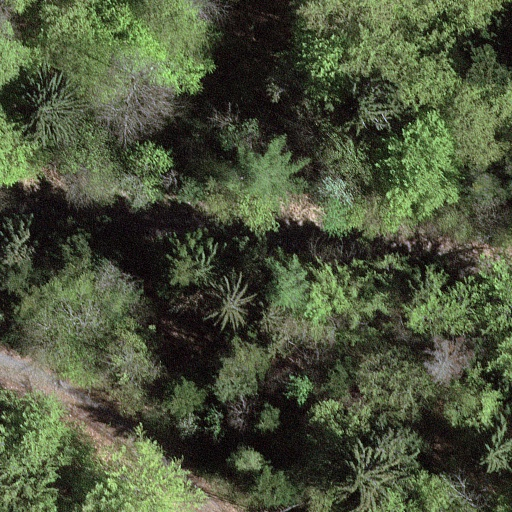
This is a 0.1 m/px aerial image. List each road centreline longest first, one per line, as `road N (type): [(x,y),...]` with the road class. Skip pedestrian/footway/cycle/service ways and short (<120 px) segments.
road 1 (track): [(511,271),(395,236),(0,228)]
road 2 (track): [(0,361),(22,365),(207,511)]
